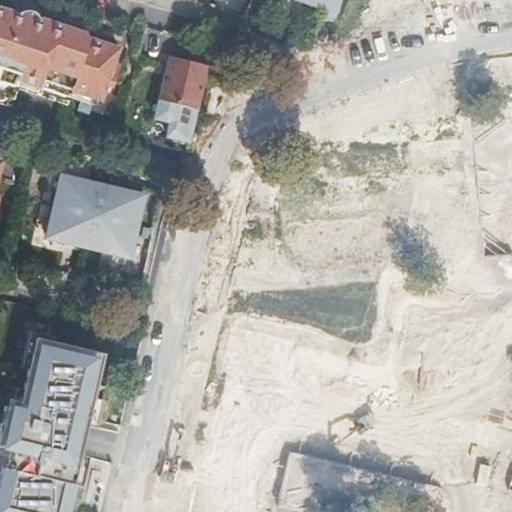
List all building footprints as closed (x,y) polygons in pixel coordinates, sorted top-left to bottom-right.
[(302,0),(338,12),(340,0),(302,0)] [(102,88),(111,59),(114,51),(85,42),(80,36),(33,21),(31,19),(30,15),(27,13),(24,12),(21,11),(18,12),(16,14),(11,17),(0,13),(0,106),(4,108),(11,90),(61,105),(67,92),(97,101),(102,88)] [(153,118),(168,122),(164,135),(187,141),(206,66),(169,56),(153,118)] [(118,62),(111,59),(102,88),(109,90),(118,62)] [(141,192),(58,172),(43,234),(126,254),(141,192)] [(103,352),(35,335),(18,407),(4,403),(0,420),(0,444),(8,446),(4,465),(1,465),(0,467),(0,511),(67,511),(75,482),(72,482),(103,352)]
